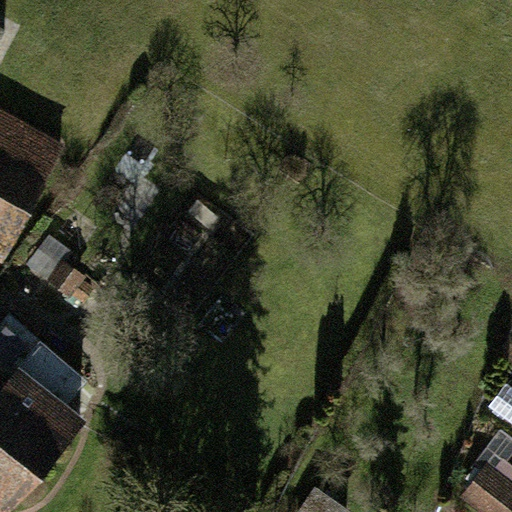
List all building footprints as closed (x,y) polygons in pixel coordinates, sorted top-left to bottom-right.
[(0,46),(9,30),(0,25),(0,46)] [(0,228),(17,238),(48,182),(5,159),(22,127),(0,114),(0,228)] [(0,511),(7,511),(83,426),(56,403),(80,373),(12,317),(0,331),(0,511)] [(511,486),(493,472),(474,496),(494,511),(511,488),(511,486)] [(350,511),(352,511),(322,492),(309,511),(350,511)]
